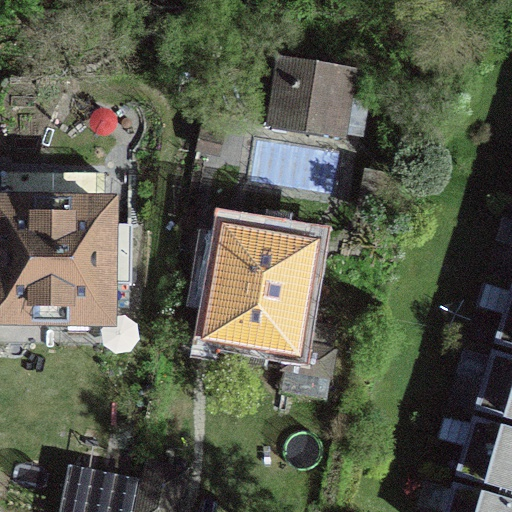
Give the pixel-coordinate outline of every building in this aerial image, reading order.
[(353,74),(279,62),(270,122),(344,133),(353,74)] [(105,227),(105,175),(2,174),(0,312),(102,313),(102,284),(130,285),(131,227),(105,227)] [(230,238),(211,235),(203,281),(223,284),(215,333),(288,345),(284,369),(330,377),(334,349),(291,342),(306,250),(230,237),(230,238)] [(511,287),(495,344),(511,348),(511,287)] [(511,357),(493,352),(476,409),(511,419),(511,357)] [(511,429),(474,418),(457,476),(500,488),(498,497),(497,499),(511,503),(511,429)] [(175,511),(184,473),(149,465),(139,511),(175,511)] [(128,511),(135,483),(103,477),(96,511),(128,511)] [(455,484),(446,511),(511,511),(511,503),(497,499),(498,497),(455,484)]
